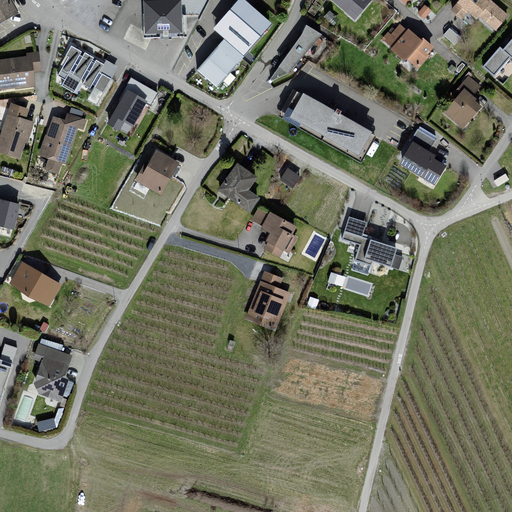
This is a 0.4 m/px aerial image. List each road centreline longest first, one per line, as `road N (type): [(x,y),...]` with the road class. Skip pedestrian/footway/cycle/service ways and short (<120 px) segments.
road 1 (residential): [(0,431),(45,445),(66,435),(91,359),(238,119)]
road 2 (residential): [(429,227),(360,511)]
road 3 (residential): [(34,0),(225,110)]
road 4 (residential): [(238,119),(429,227)]
road 5 (unknown): [(238,119),(298,82),(389,127)]
road 6 (residential): [(225,110),(291,24),(299,0)]
